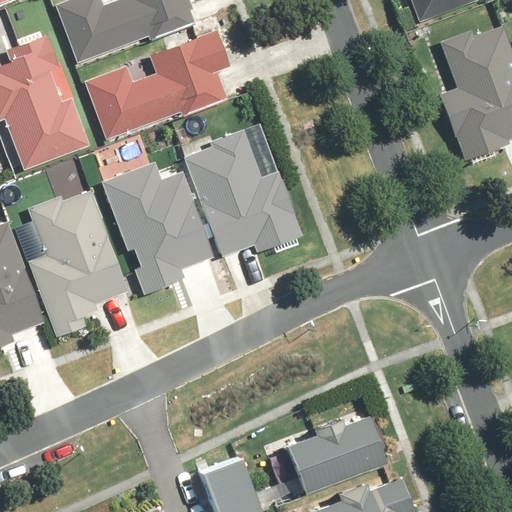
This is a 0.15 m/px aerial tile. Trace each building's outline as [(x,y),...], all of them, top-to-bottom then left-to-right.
[(161,27),(162,31),(205,15),(199,0),(65,0),(83,52),(161,27)] [(412,0),(418,17),(462,0),(412,0)] [(448,85),(472,153),(511,139),(511,18),(481,29),(479,24),(446,36),(462,80),(448,85)] [(163,66),(138,74),(133,60),(93,74),(112,129),(188,103),(190,109),(232,92),(222,66),(240,59),(225,20),(156,48),(163,66)] [(10,112),(13,121),(19,120),(34,161),(97,138),(79,90),(69,93),(60,64),(68,61),(55,24),(34,31),(39,46),(0,57),(0,109),(2,114),(10,112)] [(277,166),(271,151),(264,153),(252,120),(216,134),(218,138),(190,149),(227,249),(263,236),(266,243),(309,227),(285,163),(277,166)] [(161,153),(108,173),(151,288),(187,274),(183,262),(222,247),(189,159),(166,168),(161,153)] [(35,253),(61,329),(93,318),(90,310),(100,307),(97,296),(135,283),(99,181),(35,200),(52,247),(35,253)] [(0,219),(0,349),(24,342),(19,327),(51,316),(16,214),(0,219)] [(321,425),(290,435),(306,483),(390,455),(374,408),(344,418),(342,413),(320,420),(321,425)] [(279,511),(253,445),(201,465),(219,511),(279,511)] [(344,494),(314,504),(316,511),(411,511),(410,507),(419,504),(408,471),(371,484),(368,476),(341,486),(344,494)] [(156,511),(153,500),(120,511),(156,511)]
